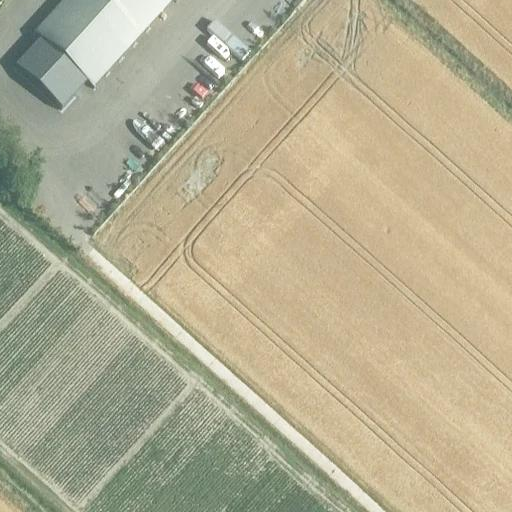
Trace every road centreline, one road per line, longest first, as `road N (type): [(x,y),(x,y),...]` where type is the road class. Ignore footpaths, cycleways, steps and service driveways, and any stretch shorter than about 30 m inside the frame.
road 1 (track): [(377,511),(46,207),(104,111),(0,88)]
road 2 (track): [(104,111),(219,0)]
